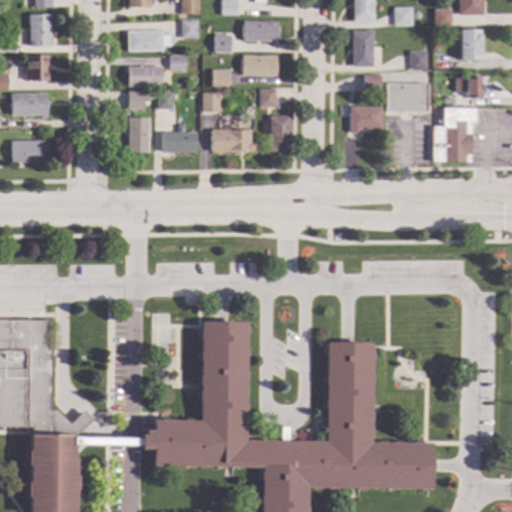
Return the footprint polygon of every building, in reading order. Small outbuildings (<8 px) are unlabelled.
[(50,0),(50,8),(31,9),(31,0),(50,0)] [(148,0),(148,8),(125,8),(125,0),(148,0)] [(195,0),(195,15),(178,15),(178,0),(195,0)] [(234,0),(233,16),(218,16),(218,0),(234,0)] [(371,0),(371,22),(349,22),(349,0),(371,0)] [(480,0),(480,16),(456,15),(456,0),(480,0)] [(409,26),(390,26),(391,9),(409,9),(409,26)] [(448,27),(431,27),(431,11),(448,11),(448,27)] [(48,47),(26,47),(26,16),(48,16),(48,47)] [(195,39),(178,39),(178,21),(195,22),(195,39)] [(274,43),(240,42),(240,22),(274,22),(274,43)] [(159,36),(168,36),(168,48),(160,48),(160,53),(125,52),(125,31),(159,32),(159,36)] [(478,60),(457,60),(457,31),(479,31),(478,60)] [(370,67),(349,67),(349,32),(370,32),(370,67)] [(227,54),(211,54),(211,37),(227,37),(227,54)] [(423,70),(407,70),(407,52),(424,53),(423,70)] [(47,82),(23,82),(23,56),(46,56),(47,82)] [(181,72),(166,72),(166,57),(181,57),(181,72)] [(273,77),(238,77),(239,57),(273,57),(273,77)] [(159,88),(124,88),(125,68),(159,68),(159,88)] [(225,89),(208,89),(208,71),(225,72),(225,89)] [(377,92),(360,92),(361,76),(378,76),(377,92)] [(479,99),(463,99),(463,78),(479,78),(479,99)] [(424,113),(383,113),(383,85),(424,86),(424,113)] [(273,108),(255,108),(255,91),(273,91),(273,108)] [(151,100),(141,100),(141,111),(125,110),(125,93),(151,93),(151,100)] [(170,110),(154,110),(154,93),(170,93),(170,110)] [(217,113),(199,113),(199,94),(217,94),(217,113)] [(45,120),(39,120),(39,117),(8,117),(8,95),(45,95),(45,120)] [(378,130),(358,130),(358,133),(347,133),(347,108),(378,109),(378,130)] [(472,109),(472,121),(471,121),(468,124),(468,163),(430,162),(430,127),(440,127),(440,108),(472,109)] [(286,152),(266,152),(267,118),(287,118),(286,152)] [(145,154),(125,154),(125,119),(146,119),(145,154)] [(247,143),(252,143),(252,153),(208,153),(208,130),(247,131),(247,143)] [(193,153),(157,153),(158,133),(193,134),(193,153)] [(45,163),(9,163),(9,142),(45,142),(45,163)] [(29,435),(29,433),(29,428),(0,428),(0,321),(46,322),(46,351),(49,351),(48,411),(55,411),(68,425),(71,422),(78,415),(81,411),(87,418),(90,421),(87,424),(76,434),(73,436),(67,436),(29,435)] [(137,436),(139,436),(141,436),(141,431),(149,431),(149,421),(152,421),(196,421),(196,387),(197,322),(217,322),(243,323),(241,442),(277,442),(277,428),(281,428),(286,428),(286,442),(321,442),(322,343),(344,343),(368,344),(368,348),(367,443),(429,444),(429,466),(428,491),(303,489),(303,511),(256,511),(257,469),(149,468),(149,450),(137,450),(137,444),(137,436)] [(29,435),(67,436),(67,440),(72,440),(72,444),(72,458),(72,459),(74,459),(73,477),(75,477),(75,492),(73,492),(73,511),(26,511),(26,499),(23,499),(23,483),(26,483),(26,467),(24,467),(24,451),(26,451),(26,435),(29,435)]
